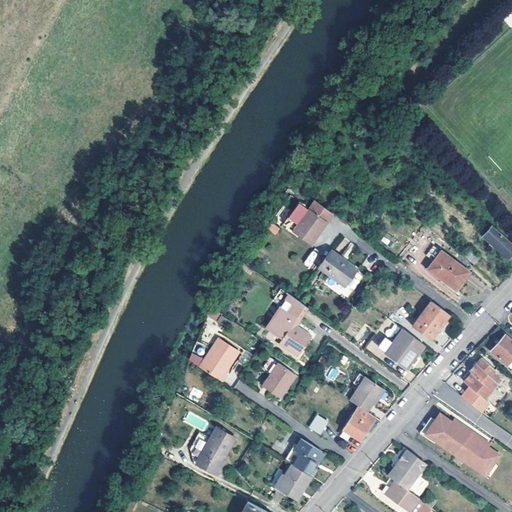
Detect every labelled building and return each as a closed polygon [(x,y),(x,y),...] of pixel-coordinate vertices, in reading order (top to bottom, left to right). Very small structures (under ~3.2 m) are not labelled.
[(505,0),(491,0),(488,4),(495,11),(505,0)] [(488,4),(482,10),(489,17),(495,11),(488,4)] [(317,232),(320,234),(335,213),(316,200),(311,207),(301,200),(284,222),(310,241),(317,232)] [(511,253),(511,241),(493,225),(484,235),(508,257),(511,253)] [(317,232),(310,241),(313,243),(320,234),(317,232)] [(336,252),(347,256),(353,243),(342,239),(336,252)] [(467,247),(462,253),(475,263),(480,257),(467,247)] [(333,249),(320,266),(345,285),(358,268),(348,261),(347,262),(340,257),(341,255),(333,249)] [(304,264),(310,267),(317,253),(311,250),(304,264)] [(469,271),(441,251),(428,269),(456,289),(469,271)] [(348,297),(364,275),(359,272),(346,290),(330,279),(327,283),(348,297)] [(273,300),(282,306),(289,294),(281,288),(273,300)] [(289,294),(282,306),(267,328),(283,339),(280,344),(297,356),(310,336),(302,330),(295,326),(299,320),(306,324),(314,312),(289,294)] [(450,313),(432,300),(414,325),(432,338),(450,313)] [(295,326),(302,330),(306,324),(299,320),(295,326)] [(425,344),(403,328),(386,352),(408,368),(425,344)] [(378,345),(385,337),(378,332),(372,340),(378,345)] [(511,339),(505,333),(491,350),(507,364),(511,358),(511,339)] [(218,336),(197,365),(218,379),(223,372),(221,371),(225,365),(222,362),(233,347),(218,336)] [(222,362),(225,365),(236,349),(233,347),(222,362)] [(268,354),(262,365),(270,370),(277,360),(268,354)] [(482,357),(470,370),(471,372),(465,379),(471,384),(462,393),(481,410),(489,401),(484,396),(494,385),(487,378),(496,369),(482,357)] [(279,394),(286,383),(294,371),(277,360),(270,370),(261,382),(279,394)] [(297,373),(294,371),(286,383),(289,385),(297,373)] [(376,396),(379,398),(384,390),(365,376),(350,399),(359,405),(367,410),(371,404),(376,396)] [(239,380),(234,386),(253,400),(257,393),(239,380)] [(367,410),(359,405),(344,429),(360,440),(365,433),(371,424),(376,417),(367,410)] [(426,434),(440,413),(437,411),(428,423),(424,420),(417,431),(424,436),(426,434)] [(440,413),(426,434),(483,473),(492,460),(495,462),(501,455),(488,446),(484,444),(487,441),(458,422),(456,424),(453,422),(440,413)] [(313,420),(324,428),(329,422),(317,414),(313,420)] [(313,420),(308,426),(320,434),(324,428),(313,420)] [(235,437),(217,427),(211,438),(197,462),(209,469),(216,473),(235,437)] [(195,464),(208,471),(209,469),(197,462),(211,438),(200,432),(190,449),(195,464)] [(300,452),(293,464),(312,475),(317,466),(316,466),(313,464),(317,458),(319,460),(322,455),(322,452),(300,438),(294,449),(300,452)] [(293,463),(293,464),(300,452),(294,449),(292,447),(285,458),(293,463)] [(395,481),(409,490),(427,465),(407,450),(389,476),(395,481)] [(495,462),(492,460),(483,473),(486,475),(495,462)] [(293,464),(293,463),(286,475),(283,474),(276,486),(297,499),(312,475),(293,464)] [(409,490),(395,481),(390,489),(385,495),(408,511),(429,511),(432,509),(433,508),(426,502),(409,490)] [(380,492),(385,495),(390,489),(385,485),(380,492)] [(431,495),(426,502),(433,508),(438,500),(431,495)] [(268,511),(247,501),(241,511),(268,511)]
